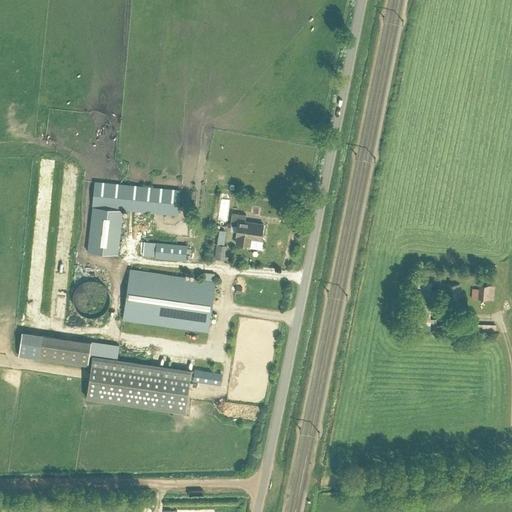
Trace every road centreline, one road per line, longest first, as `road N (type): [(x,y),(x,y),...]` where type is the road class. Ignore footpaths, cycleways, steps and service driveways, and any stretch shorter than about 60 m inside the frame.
road 1 (unclassified): [(255,511),(361,0)]
road 2 (track): [(261,482),(0,487)]
road 3 (unclassified): [(511,463),(324,480)]
